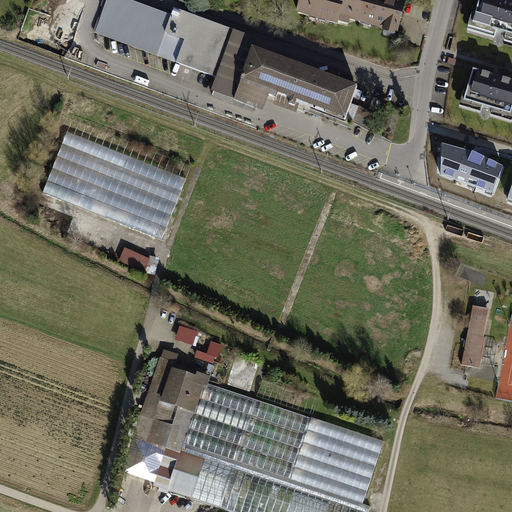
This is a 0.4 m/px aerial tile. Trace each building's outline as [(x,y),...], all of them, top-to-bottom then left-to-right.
[(130,4),(118,0),(108,0),(97,36),(219,78),(214,93),(266,113),(272,96),(280,98),(277,106),(299,115),(302,105),(349,122),(362,86),(256,49),(259,40),(176,10),(174,17),(131,1),(130,4)] [(303,0),(300,14),(340,24),(342,18),(387,29),(386,32),(402,36),(410,0),(303,0)] [(511,0),(478,0),(472,20),(511,31),(511,0)] [(511,105),(511,77),(472,66),(463,98),(510,111),(511,105)] [(45,195),(163,240),(191,167),(73,122),(45,195)] [(472,154),(441,145),(440,175),(492,195),(502,169),(472,154)] [(121,263),(146,274),(152,261),(126,249),(121,263)] [(491,312),(473,308),(461,368),(479,371),(480,365),(495,368),(499,347),(484,344),(491,312)] [(176,325),(172,339),(192,345),(196,331),(176,325)] [(214,339),(210,352),(199,349),(197,356),(218,363),(225,343),(214,339)] [(179,454),(207,381),(208,376),(173,363),(176,353),(161,349),(118,471),(193,495),(204,462),(179,454)] [(363,507),(384,443),(312,419),(320,396),(264,378),(257,397),(207,381),(179,454),(204,462),(193,495),(222,508),(220,511),(370,511),(371,509),(363,507)]
